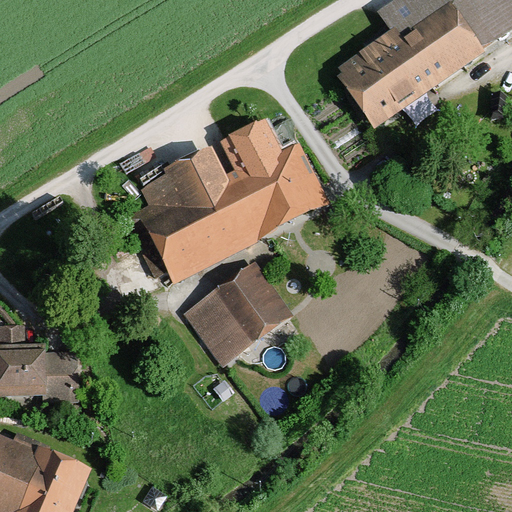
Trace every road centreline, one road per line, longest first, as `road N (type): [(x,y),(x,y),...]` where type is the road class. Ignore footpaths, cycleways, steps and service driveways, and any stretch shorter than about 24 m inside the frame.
road 1 (track): [(0,222),(261,66)]
road 2 (track): [(261,66),(336,176),(447,251)]
road 3 (track): [(261,66),(369,0)]
